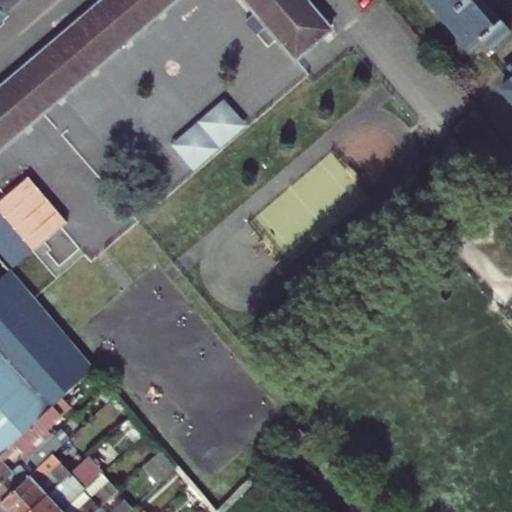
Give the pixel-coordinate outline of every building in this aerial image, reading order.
[(0,152),(180,0),(252,0),(301,57),(336,27),(312,0),(107,0),(5,87),(0,81),(0,152)] [(0,0),(0,4),(5,11),(18,0),(0,0)] [(0,22),(26,0),(18,0),(5,11),(0,15),(0,22)] [(479,0),(434,0),(477,49),(485,43),(493,52),(511,36),(511,23),(509,20),(502,26),(479,0)] [(498,8),(491,0),(479,0),(502,26),(509,20),(498,8)] [(199,170),(252,122),(226,94),(174,142),(199,170)] [(511,183),(511,146),(481,111),(461,128),(510,185),(511,183)] [(0,244),(18,265),(71,217),(30,173),(0,199),(0,244)] [(0,459),(65,400),(99,368),(45,304),(0,250),(0,347),(1,348),(0,348),(0,459)] [(0,487),(56,436),(59,432),(53,425),(67,412),(65,411),(71,406),(65,400),(0,459),(0,487)] [(62,443),(56,436),(0,487),(0,495),(7,503),(60,453),(74,441),(70,436),(62,443)] [(32,511),(76,471),(60,453),(7,503),(15,511),(32,511)] [(85,463),(76,471),(32,511),(66,511),(91,489),(92,488),(86,482),(95,474),(85,463)] [(66,511),(99,511),(116,497),(107,487),(97,496),(91,489),(66,511)] [(132,511),(141,504),(134,496),(117,511),(132,511)]
